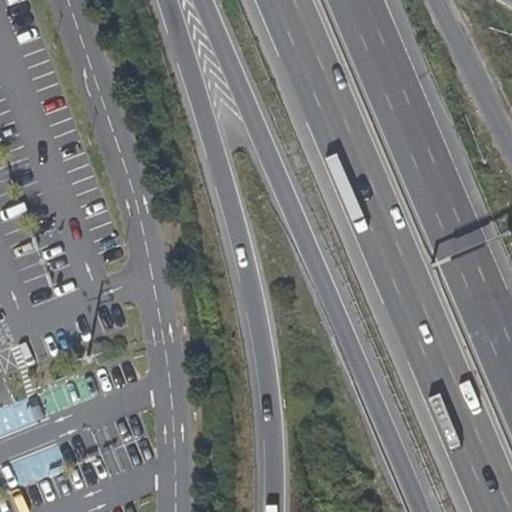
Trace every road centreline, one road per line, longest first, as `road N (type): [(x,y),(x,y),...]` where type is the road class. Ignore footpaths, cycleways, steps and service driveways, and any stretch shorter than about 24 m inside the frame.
road 1 (motorway): [(201,0),(420,511)]
road 2 (motorway): [(284,0),(500,511)]
road 3 (secondary): [(168,0),(228,191),(254,308),(269,394),(274,511)]
road 4 (motorway): [(511,365),(357,0)]
road 5 (motorway): [(511,146),(430,0)]
